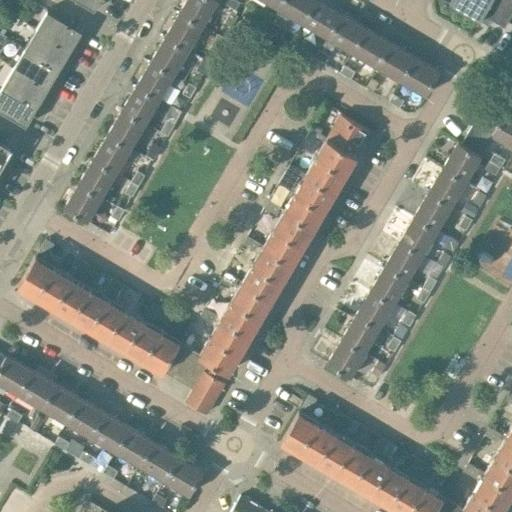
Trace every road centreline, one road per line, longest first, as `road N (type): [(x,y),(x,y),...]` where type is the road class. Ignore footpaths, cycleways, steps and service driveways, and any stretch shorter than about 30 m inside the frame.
road 1 (residential): [(25,203),(156,280),(171,275),(285,87),(316,80),(414,136)]
road 2 (residential): [(284,358),(413,434),(436,427),(511,300)]
road 3 (residential): [(284,358),(296,338),(289,311),(325,251),(351,243),(414,136)]
road 4 (residential): [(231,446),(0,310)]
road 5 (residential): [(25,203),(145,0)]
road 6 (residential): [(345,511),(231,446)]
road 7 (residential): [(33,511),(49,484),(78,477),(137,511)]
